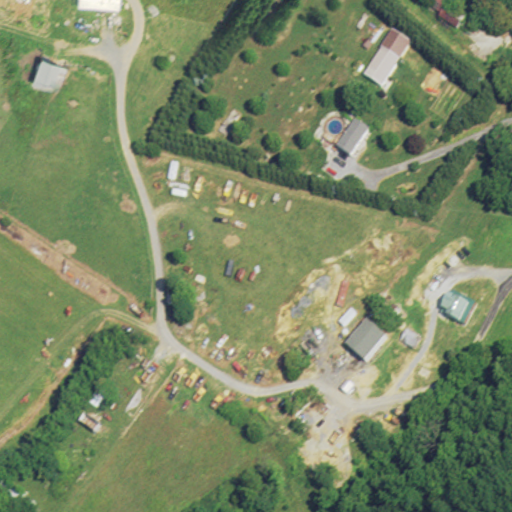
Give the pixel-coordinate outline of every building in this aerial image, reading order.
[(440,0),(427,0),(423,8),(465,34),(474,21),(440,0)] [(511,0),(509,0),(498,23),(511,30),(511,0)] [(359,73),(377,86),(396,59),(377,46),(359,73)] [(25,80),(51,90),(60,64),(35,55),(25,80)] [(365,128),(350,118),(332,146),(347,156),(365,128)] [(460,325),(471,303),(446,290),(435,312),(460,325)] [(342,345),(361,362),(382,338),(364,321),(342,345)] [(0,492),(27,509),(31,502),(0,483),(0,492)]
